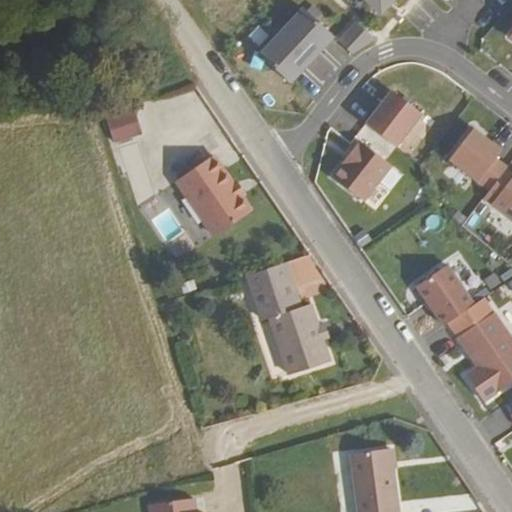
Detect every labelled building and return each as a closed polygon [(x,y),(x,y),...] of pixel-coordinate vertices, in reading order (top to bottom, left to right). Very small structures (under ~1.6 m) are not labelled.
[(365,0),(380,13),(391,0),(365,0)] [(306,6),(262,54),(293,82),(337,34),(306,6)] [(341,38),(355,51),(378,36),(359,19),(341,38)] [(362,120),(393,143),(418,110),(387,86),(362,120)] [(136,134),(128,111),(106,119),(114,142),(136,134)] [(501,147),(471,125),(447,157),(489,189),(507,165),(495,155),(501,147)] [(359,140),(333,175),(366,201),(392,166),(359,140)] [(253,210),(215,155),(178,180),(216,235),(253,210)] [(511,178),(494,203),(511,216),(511,178)] [(443,261),(413,283),(442,325),(472,303),(443,261)] [(280,265),(242,279),(258,324),(265,321),(286,378),(326,363),(305,307),(296,310),(280,265)] [(511,380),(511,338),(493,311),(457,336),(477,366),(465,374),(483,400),(511,380)] [(402,511),(394,448),(352,454),(359,511),(402,511)] [(336,451),(338,511),(353,511),(351,450),(336,451)] [(194,511),(193,501),(148,508),(148,511),(194,511)]
